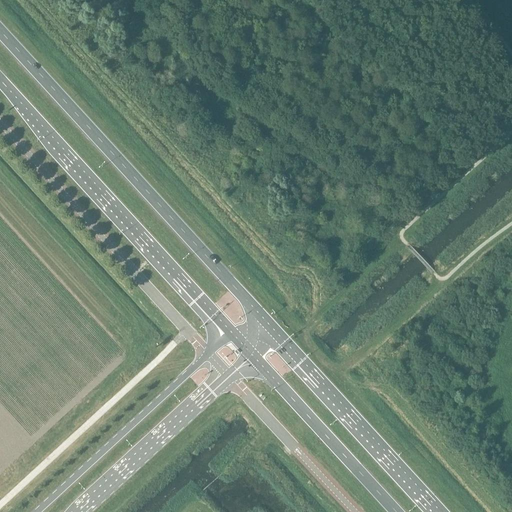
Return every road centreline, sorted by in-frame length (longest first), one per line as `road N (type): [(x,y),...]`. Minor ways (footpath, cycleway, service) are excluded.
road 1 (trunk): [(265,322),(0,31)]
road 2 (trunk): [(0,80),(232,335)]
road 3 (unclassified): [(0,126),(208,354)]
road 4 (trunk): [(439,511),(265,322)]
road 5 (secondary): [(208,354),(36,511)]
road 6 (trunk): [(248,352),(394,511)]
road 7 (secondary): [(82,511),(227,373)]
road 8 (unclassified): [(227,373),(352,511)]
